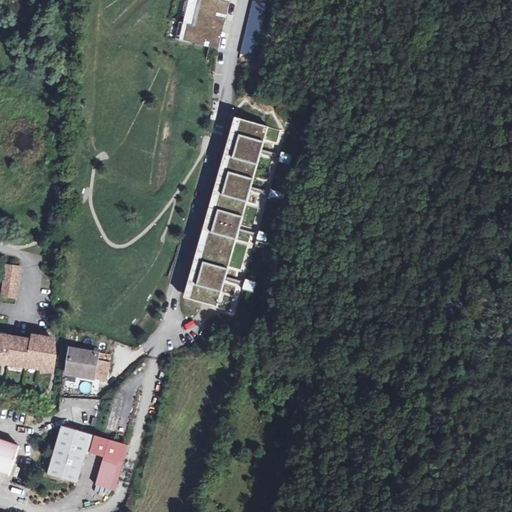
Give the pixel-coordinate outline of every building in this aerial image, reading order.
[(177,0),(168,38),(217,50),(228,0),(177,0)] [(268,0),(251,0),(240,53),(256,56),(268,0)] [(268,236),(260,234),(269,201),(277,203),(280,192),(272,190),(279,164),(288,167),(291,156),(282,153),(288,134),(228,118),(178,299),(205,307),(238,316),(244,291),(254,293),(256,282),(248,280),(257,245),(265,247),(268,236)] [(21,260),(6,258),(2,296),(16,298),(21,260)] [(0,360),(27,365),(31,341),(0,335),(0,360)] [(33,341),(31,341),(27,365),(53,370),(56,355),(54,340),(34,336),(33,341)] [(67,373),(95,379),(99,354),(71,349),(67,373)] [(104,354),(99,354),(95,379),(106,381),(110,363),(103,361),(104,354)] [(60,414),(81,416),(83,399),(61,397),(60,414)] [(104,399),(96,397),(94,404),(102,407),(104,399)] [(129,446),(94,436),(64,426),(49,475),(76,483),(85,452),(90,453),(90,454),(103,458),(95,485),(116,492),(129,446)] [(0,472),(18,479),(22,468),(14,465),(21,447),(0,439),(0,472)]
